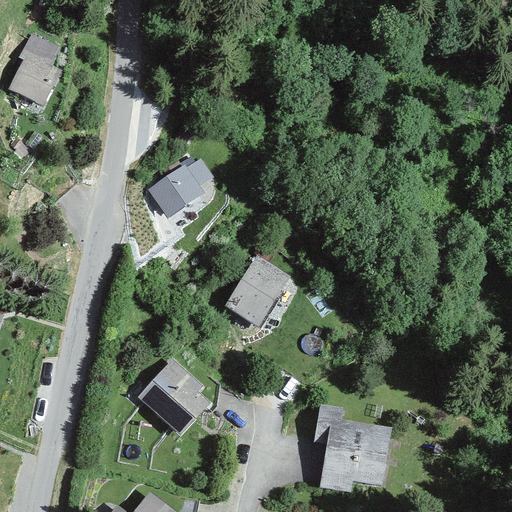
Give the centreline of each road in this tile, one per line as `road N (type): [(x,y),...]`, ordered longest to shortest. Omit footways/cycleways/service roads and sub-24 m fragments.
road 1 (unclassified): [(34,511),(122,121),(130,0)]
road 2 (residential): [(240,511),(253,436),(273,391)]
